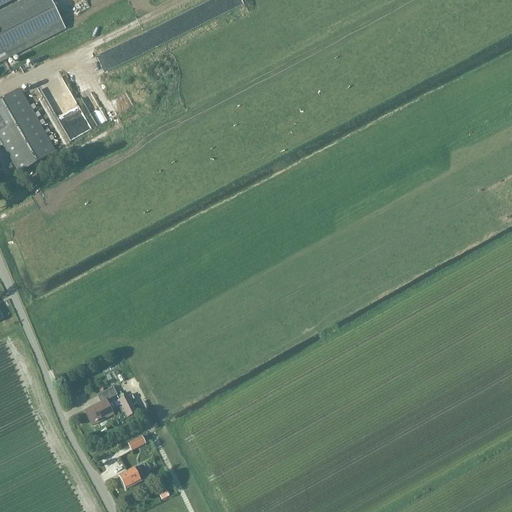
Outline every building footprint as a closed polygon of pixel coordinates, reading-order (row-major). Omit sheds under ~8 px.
[(64,28),(50,0),(23,0),(0,12),(0,62),(14,56),(13,54),(64,28)] [(111,59),(106,50),(94,56),(96,62),(91,64),(95,73),(104,69),(102,64),(111,59)] [(90,102),(68,69),(62,73),(83,106),(90,102)] [(20,173),(21,172),(56,152),(19,89),(0,100),(0,142),(11,162),(18,174),(20,173)] [(47,113),(64,140),(83,129),(67,103),(54,111),(53,109),(47,113)] [(93,112),(96,111),(93,104),(84,109),(88,120),(95,117),(93,112)] [(101,404),(84,412),(92,426),(113,415),(106,401),(117,395),(113,387),(97,396),(101,404)] [(128,396),(119,401),(127,417),(136,413),(128,396)] [(142,438),(128,445),(131,452),(145,445),(142,438)] [(143,464),(118,478),(125,491),(150,477),(143,464)]
